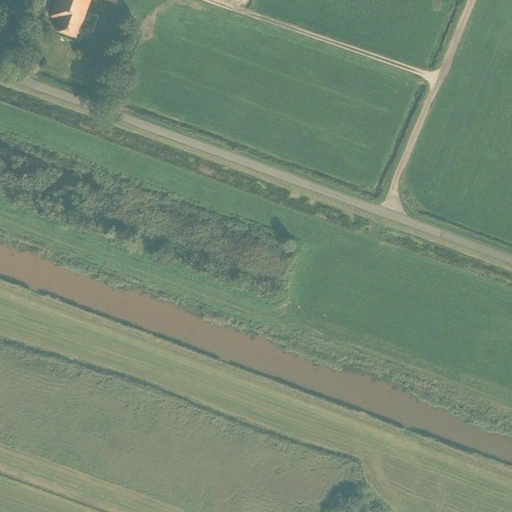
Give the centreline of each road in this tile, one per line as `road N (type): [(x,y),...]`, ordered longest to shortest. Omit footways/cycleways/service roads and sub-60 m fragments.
road 1 (unclassified): [(511,260),(0,71)]
road 2 (unknown): [(382,212),(433,76)]
